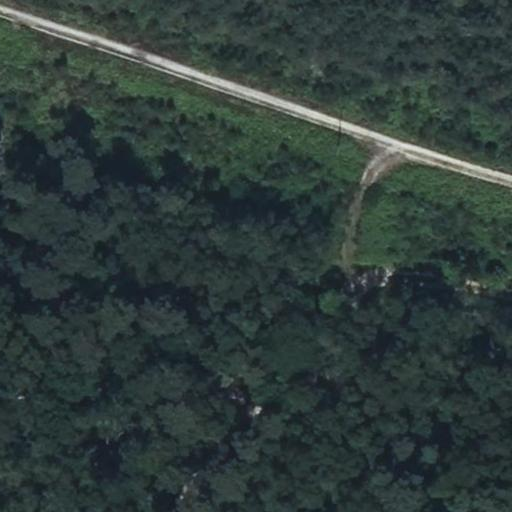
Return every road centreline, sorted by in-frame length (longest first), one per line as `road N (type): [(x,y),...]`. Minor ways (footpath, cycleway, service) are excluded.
road 1 (track): [(511,178),(0,12)]
road 2 (track): [(0,405),(205,391),(269,357),(236,511)]
road 3 (track): [(309,350),(362,182),(396,144)]
road 4 (track): [(511,298),(342,263)]
